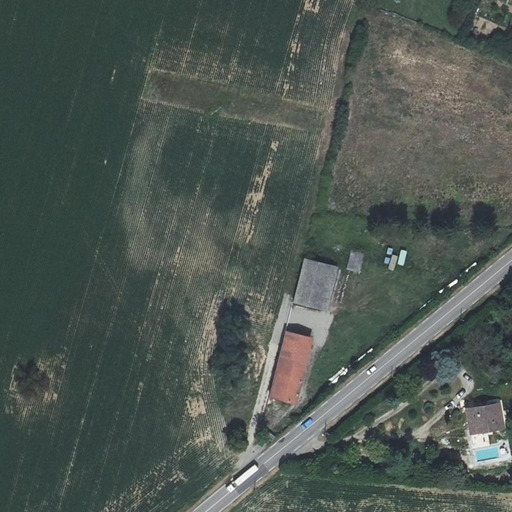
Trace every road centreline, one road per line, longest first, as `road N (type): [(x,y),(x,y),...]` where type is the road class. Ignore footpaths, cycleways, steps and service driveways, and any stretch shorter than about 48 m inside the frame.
road 1 (secondary): [(206,511),(511,261)]
road 2 (unknown): [(469,384),(416,433),(283,450)]
